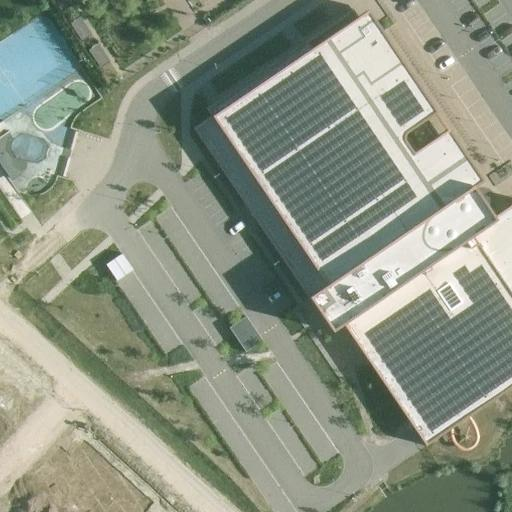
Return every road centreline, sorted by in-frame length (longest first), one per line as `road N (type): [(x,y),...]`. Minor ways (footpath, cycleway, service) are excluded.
road 1 (unclassified): [(293,0),(172,80),(146,112),(120,176),(29,245)]
road 2 (residential): [(0,322),(215,511)]
